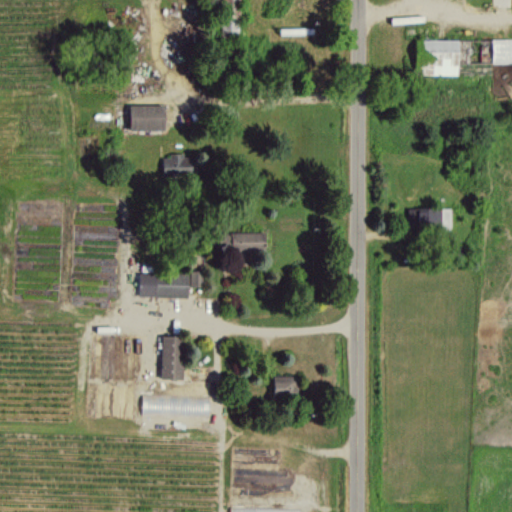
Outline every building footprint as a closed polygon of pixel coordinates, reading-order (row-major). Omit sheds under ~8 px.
[(220,0),(219,35),(237,36),(237,0),(220,0)] [(456,39),(418,38),(418,74),(455,75),(456,39)] [(511,62),(511,38),(489,38),(489,62),(511,62)] [(162,129),(162,104),(126,104),(127,129),(162,129)] [(190,154),(160,155),(161,175),(191,174),(190,154)] [(450,208),(407,207),(407,223),(439,224),(439,229),(449,229),(450,208)] [(217,233),(217,251),(262,250),(262,232),(217,233)] [(189,270),(189,286),(199,286),(199,270),(189,270)] [(137,296),(186,297),(186,273),(137,273),(137,296)] [(159,336),(158,378),(180,379),(181,336),(159,336)] [(295,375),(270,376),(271,394),(296,393),(295,375)] [(140,413),(207,414),(207,395),(140,394),(140,413)]
